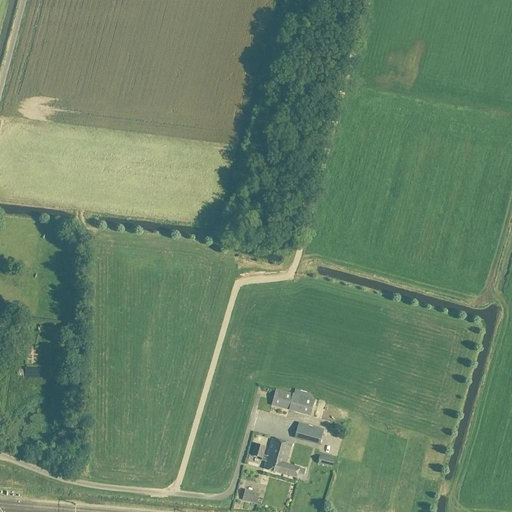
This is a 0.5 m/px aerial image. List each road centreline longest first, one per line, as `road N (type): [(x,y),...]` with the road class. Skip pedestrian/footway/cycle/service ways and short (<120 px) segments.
road 1 (unclassified): [(175,492),(237,282),(293,274),(372,0)]
road 2 (unclassified): [(0,454),(92,485),(175,492)]
